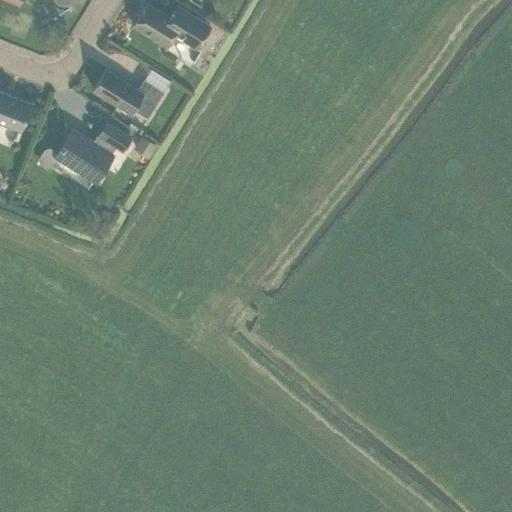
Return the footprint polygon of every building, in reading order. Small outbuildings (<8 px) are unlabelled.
[(132,25),(166,46),(174,34),(196,48),(210,26),(181,8),(174,19),(146,2),(132,25)] [(130,113),(132,108),(146,117),(163,91),(143,79),(137,89),(105,69),(93,89),(130,113)] [(0,122),(20,130),(30,103),(0,91),(0,122)] [(121,150),(130,136),(106,122),(98,135),(94,142),(72,128),(57,152),(49,147),(44,148),(38,158),(39,163),(46,167),(51,166),(57,157),(58,156),(69,163),(68,164),(95,181),(112,153),(110,152),(114,145),(121,150)] [(148,157),(156,145),(141,136),(133,148),(148,157)]
